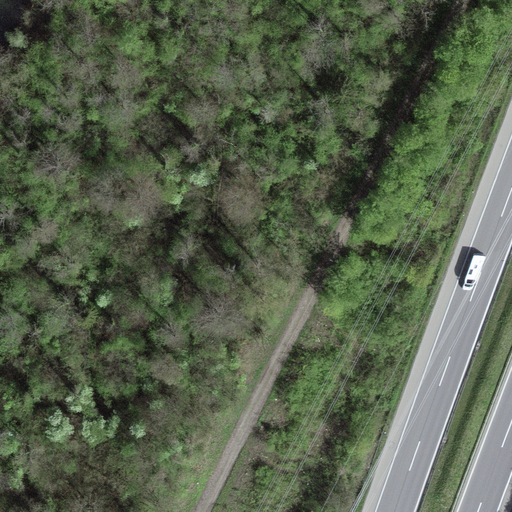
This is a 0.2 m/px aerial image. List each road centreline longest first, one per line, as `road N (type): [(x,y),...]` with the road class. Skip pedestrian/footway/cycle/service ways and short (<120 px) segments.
road 1 (track): [(205,511),(468,0)]
road 2 (motorway): [(511,194),(397,511)]
